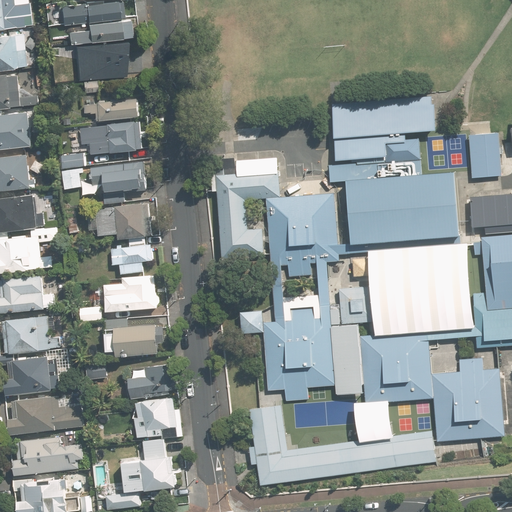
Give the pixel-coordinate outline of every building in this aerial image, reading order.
[(0,0),(0,27),(23,25),(22,23),(29,22),(27,1),(13,3),(12,0),(0,0)] [(63,22),(120,16),(118,0),(86,4),(86,2),(61,5),(63,22)] [(120,36),(131,35),(129,20),(87,24),(87,29),(68,31),(69,42),(120,37),(120,36)] [(0,68),(12,67),(12,65),(25,64),(23,47),(14,33),(0,34),(0,68)] [(84,81),(96,80),(119,78),(119,72),(136,70),(133,40),(113,42),(114,45),(88,47),(90,67),(94,67),(94,70),(83,71),(84,81)] [(0,109),(20,107),(17,75),(0,76),(0,109)] [(84,81),(83,81),(84,92),(97,90),(96,80),(84,81)] [(331,105),(334,139),(406,133),(436,130),(434,104),(432,104),(431,96),(331,105)] [(139,98),(84,104),(85,115),(97,113),(98,121),(141,117),(139,98)] [(0,149),(33,145),(28,110),(0,113),(0,149)] [(143,148),(140,121),(82,127),(83,144),(91,143),(93,153),(143,148)] [(406,139),(406,133),(334,139),(336,161),(421,154),(420,138),(406,139)] [(498,133),(469,136),(473,178),(502,175),(498,133)] [(63,168),(87,165),(85,152),(62,154),(63,168)] [(28,154),(0,156),(0,190),(32,187),(28,154)] [(423,174),(421,154),(336,161),(336,162),(328,163),(330,182),(345,181),(423,174)] [(145,161),(92,167),(95,194),(148,188),(145,161)] [(265,254),(263,228),(249,229),(247,198),(281,195),(279,169),(216,174),(223,258),(265,254)] [(345,181),(350,245),(459,236),(454,172),(423,174),(345,181)] [(36,194),(0,198),(0,231),(40,226),(36,194)] [(268,198),(272,254),(282,254),(282,264),(289,263),(290,275),(312,274),(312,262),(317,262),(317,251),(340,250),(336,194),(268,198)] [(511,195),(471,199),(474,235),(511,231),(511,195)] [(153,235),(149,202),(98,207),(101,236),(120,234),(121,238),(153,235)] [(0,239),(0,272),(54,267),(53,255),(43,256),(41,241),(59,239),(57,227),(33,230),(33,236),(0,239)] [(511,231),(481,235),(488,310),(511,307),(511,231)] [(151,244),(112,249),(114,265),(122,264),(123,272),(144,270),(144,262),(153,261),(151,244)] [(320,294),(322,317),(332,316),(327,260),(340,259),(340,250),(317,251),(317,262),(320,294)] [(272,254),(277,321),(287,320),(285,297),(282,264),(282,254),(272,254)] [(0,296),(0,313),(46,309),(43,274),(2,278),(4,296),(0,296)] [(106,284),(108,311),(160,307),(157,274),(124,276),(124,282),(106,284)] [(376,286),(340,288),(343,323),(379,320),(376,286)] [(308,387),(338,384),(334,326),(333,316),(332,316),(322,317),(320,294),(285,297),(287,320),(277,321),(264,322),(265,331),(269,390),(286,389),(287,399),(309,397),(308,387)] [(105,318),(104,305),(82,307),(83,320),(105,318)] [(477,348),(511,344),(511,307),(488,310),(474,311),(476,326),(476,336),(477,348)] [(243,333),(265,331),(264,322),(263,310),(241,312),(243,333)] [(49,315),(4,320),(8,352),(62,346),(61,334),(51,335),(49,315)] [(159,351),(157,322),(128,324),(128,317),(108,318),(108,329),(117,328),(119,354),(159,351)] [(365,391),(367,405),(438,399),(435,373),(432,340),(432,330),(431,327),(412,329),(411,321),(389,323),(389,331),(361,334),(365,391)] [(339,393),(365,391),(361,334),(360,323),(334,326),(338,384),(339,393)] [(432,330),(432,340),(476,336),(476,326),(432,330)] [(6,379),(8,394),(54,389),(50,355),(9,360),(11,378),(6,379)] [(441,440),(506,434),(500,367),(484,368),(483,357),(460,359),(461,370),(435,373),(438,399),(441,440)] [(88,379),(109,376),(107,361),(86,364),(88,379)] [(130,378),(133,398),(177,391),(173,363),(147,367),(148,375),(130,378)] [(9,418),(11,434),(85,425),(82,402),(61,404),(59,394),(13,399),(15,417),(9,418)] [(175,397),(138,401),(140,417),(136,417),(139,436),(184,431),(181,408),(176,408),(175,397)] [(259,462),(261,476),(434,453),(431,431),(288,450),(282,404),(252,408),(257,445),(251,446),(253,463),(259,462)] [(15,458),(17,474),(79,468),(78,458),(85,458),(83,442),(63,445),(62,436),(18,441),(19,458),(15,458)] [(140,489),(177,485),(174,456),(167,457),(165,439),(144,441),(146,459),(124,461),(127,492),(108,494),(109,507),(142,504),(140,489)] [(15,482),(18,511),(53,511),(69,510),(65,476),(15,482)] [(82,494),(83,511),(93,510),(92,494),(82,494)]
